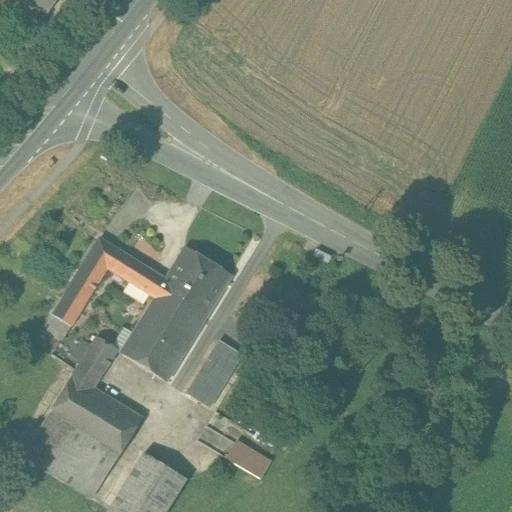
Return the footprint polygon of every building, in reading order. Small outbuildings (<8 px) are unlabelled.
[(57,0),(25,0),(47,15),(57,0)] [(99,240),(52,316),(71,328),(107,270),(154,299),(165,281),(99,240)] [(230,277),(185,249),(165,281),(154,299),(185,317),(180,325),(195,334),(230,277)] [(121,353),(120,355),(166,383),(195,334),(180,325),(185,317),(154,299),(132,335),(121,353)] [(71,328),(52,316),(43,330),(62,342),(71,328)] [(123,330),(112,347),(118,351),(121,353),(132,335),(123,330)] [(80,364),(45,420),(115,462),(142,420),(93,390),(118,351),(112,347),(96,338),(91,347),(80,364)] [(80,364),(91,347),(79,340),(68,357),(80,364)] [(246,359),(219,342),(186,395),(213,412),(246,359)] [(115,462),(45,420),(22,457),(92,500),(115,462)] [(223,455),(231,440),(203,424),(194,439),(223,455)] [(233,439),(222,458),(258,478),(269,459),(233,439)] [(143,455),(107,511),(166,511),(185,482),(143,455)]
